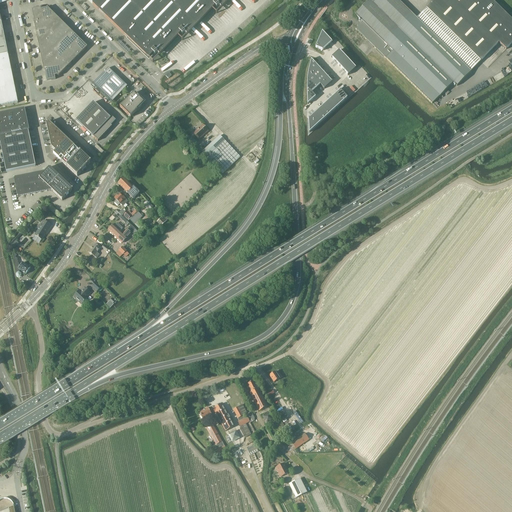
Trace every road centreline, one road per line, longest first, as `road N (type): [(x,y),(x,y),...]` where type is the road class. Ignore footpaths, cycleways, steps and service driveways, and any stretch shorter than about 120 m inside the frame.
road 1 (motorway): [(77,388),(511,119)]
road 2 (motorway): [(511,108),(118,351)]
road 3 (motorway): [(77,388),(253,341),(287,311),(298,271),(284,89)]
road 4 (motorway): [(284,89),(274,170),(255,213),(118,351)]
road 5 (track): [(281,356),(302,336),(323,285),(350,251),(459,178),(487,188),(511,180)]
road 6 (tertiary): [(173,108),(124,157),(65,258),(27,304)]
road 7 (unclassified): [(57,435),(281,356)]
road 8 (unclassified): [(111,45),(63,95),(37,95),(14,0)]
road 9 (motorway): [(118,351),(0,425)]
road 10 (tertiary): [(173,108),(265,44),(292,45)]
road 11 (unclassified): [(57,435),(44,417),(41,339),(27,304)]
road 12 (track): [(369,511),(356,497),(307,476),(273,443)]
